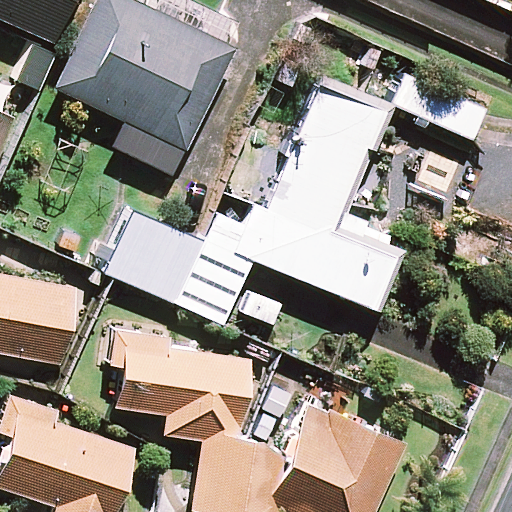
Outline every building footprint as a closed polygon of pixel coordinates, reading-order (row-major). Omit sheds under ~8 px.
[(0,0),(0,26),(30,40),(12,80),(34,90),(73,0),(0,0)] [(228,50),(121,0),(92,0),(52,88),(122,121),(110,147),(170,175),(228,50)] [(481,111),(402,76),(389,105),(468,140),(481,111)] [(381,105),(315,78),(264,199),(250,194),(238,223),(213,213),(201,241),(125,209),(99,272),(220,323),(247,258),(371,310),(397,248),(332,221),(381,105)] [(0,354),(59,365),(73,289),(0,275),(0,354)] [(284,301),(248,287),(237,314),(273,329),(284,301)] [(370,511),(401,442),(306,402),(284,450),(232,440),(247,361),(165,346),(167,334),(108,323),(101,364),(119,368),(112,405),(163,415),(160,433),(199,440),(187,507),(215,511),(370,511)] [(108,511),(130,450),(47,421),(52,406),(7,391),(2,405),(0,410),(0,431),(9,434),(0,459),(0,487),(53,506),(51,511),(108,511)]
